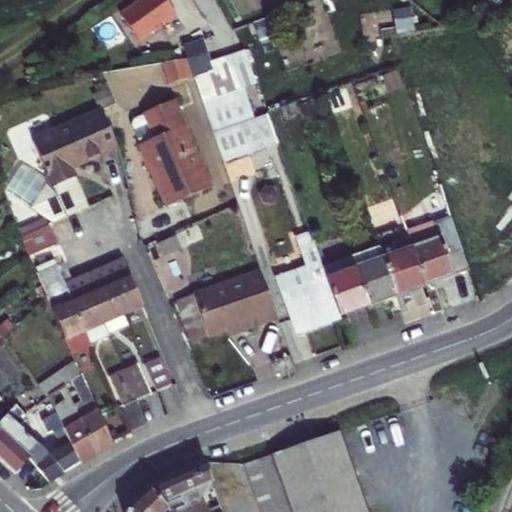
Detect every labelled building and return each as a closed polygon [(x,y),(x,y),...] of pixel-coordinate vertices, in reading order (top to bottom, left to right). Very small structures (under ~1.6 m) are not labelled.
[(198,100),(209,130),(246,116),(234,88),(198,100)] [(136,141),(133,142),(160,203),(205,184),(168,98),(130,115),(128,121),(136,141)] [(86,111),(103,149),(115,144),(98,106),(86,111)] [(251,114),(262,141),(276,137),(265,109),(251,114)] [(103,149),(86,111),(28,136),(46,176),(42,181),(19,207),(30,216),(51,207),(53,212),(83,199),(68,164),(103,149)] [(209,130),(219,157),(262,141),(251,114),(246,116),(209,130)] [(0,188),(0,190),(19,207),(42,181),(22,164),(0,188)] [(511,195),(475,209),(491,252),(511,243),(511,195)] [(423,276),(465,260),(446,204),(430,210),(436,228),(409,238),(423,276)] [(55,236),(45,215),(17,228),(25,248),(55,236)] [(324,269),(310,231),(293,236),(304,266),(276,276),(297,332),(341,316),(338,307),(324,269)] [(396,286),(423,276),(409,238),(382,248),(396,286)] [(366,296),(396,286),(382,248),(352,259),(366,296)] [(121,305),(141,297),(121,250),(101,259),(121,305)] [(52,256),(33,265),(35,270),(42,285),(61,276),(52,256)] [(101,259),(82,267),(108,328),(127,319),(121,305),(101,259)] [(338,307),(366,296),(352,259),(324,269),(338,307)] [(89,335),(108,328),(82,267),(71,272),(63,276),(89,335)] [(210,338),(227,333),(243,327),(245,331),(275,320),(259,273),(194,296),(210,338)] [(89,335),(63,276),(61,276),(42,285),(43,288),(68,344),(89,335)] [(210,338),(194,296),(177,302),(193,345),(210,338)] [(243,327),(227,333),(228,337),(245,331),(243,327)] [(276,373),(293,366),(288,355),(272,362),(276,373)] [(164,356),(147,363),(158,390),(175,382),(164,356)] [(141,360),(125,367),(139,398),(156,390),(142,359),(141,360)] [(62,377),(66,385),(81,374),(78,366),(62,377)] [(139,398),(125,367),(112,373),(126,404),(139,398)] [(46,388),(50,397),(66,385),(62,377),(46,388)] [(27,411),(21,405),(13,397),(8,401),(20,416),(27,411)] [(94,403),(78,412),(92,444),(101,438),(108,434),(94,403)] [(12,421),(0,409),(0,454),(12,465),(27,449),(36,439),(23,426),(14,434),(6,427),(12,421)] [(78,412),(61,421),(77,453),(86,448),(92,444),(78,412)] [(48,449),(36,439),(27,449),(48,471),(61,464),(77,453),(61,421),(54,425),(61,441),(48,449)] [(257,504),(260,511),(378,511),(347,428),(270,457),(244,467),(248,479),(253,492),(257,504)] [(149,488),(168,508),(170,511),(205,496),(212,511),(220,511),(205,463),(149,488)] [(164,511),(168,508),(149,488),(126,509),(125,511),(164,511)]
